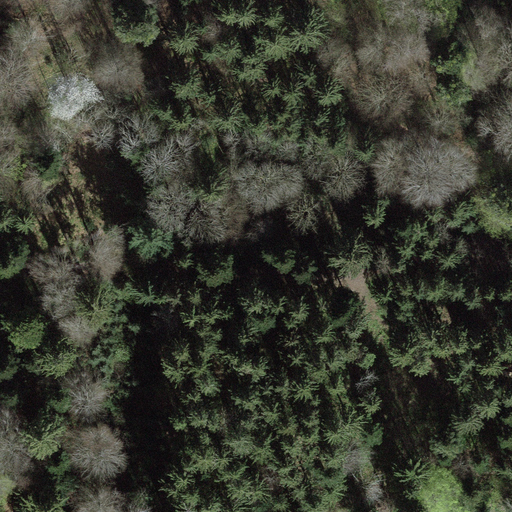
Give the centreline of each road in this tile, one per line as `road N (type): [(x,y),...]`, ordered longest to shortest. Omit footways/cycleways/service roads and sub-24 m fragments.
road 1 (track): [(511,160),(437,145),(325,93),(166,65),(98,80),(48,122),(0,182)]
road 2 (track): [(511,268),(436,256),(349,273),(156,270),(0,279)]
